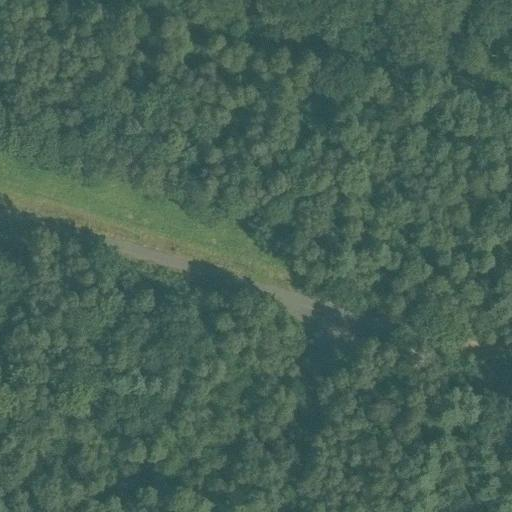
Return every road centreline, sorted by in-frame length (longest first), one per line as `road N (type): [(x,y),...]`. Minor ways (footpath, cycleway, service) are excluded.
road 1 (unclassified): [(321,308),(0,217)]
road 2 (unclassified): [(321,308),(286,511)]
road 3 (unclassified): [(511,361),(321,308)]
